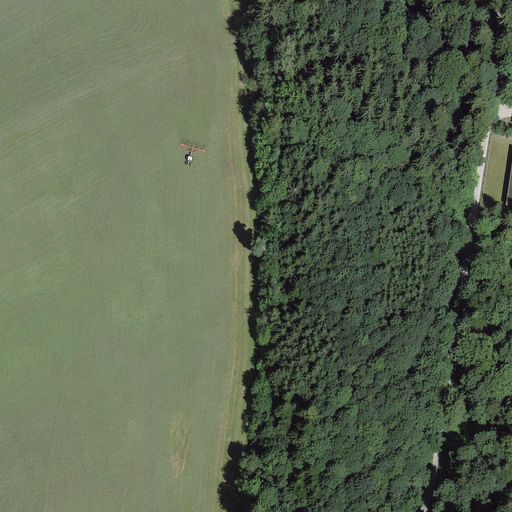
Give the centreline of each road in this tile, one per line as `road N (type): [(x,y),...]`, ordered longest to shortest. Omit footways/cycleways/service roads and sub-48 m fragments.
road 1 (track): [(503,0),(423,511)]
road 2 (track): [(238,44),(104,92),(0,144)]
